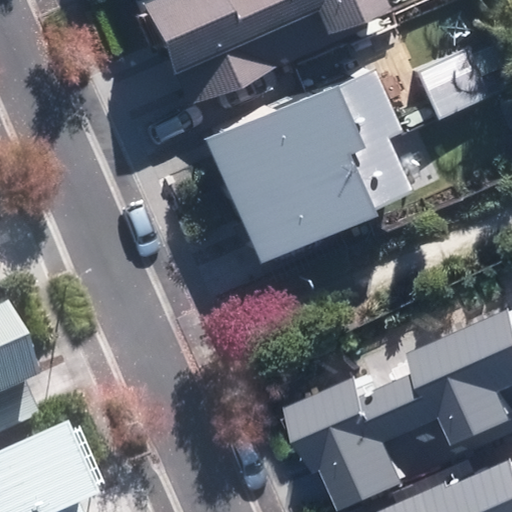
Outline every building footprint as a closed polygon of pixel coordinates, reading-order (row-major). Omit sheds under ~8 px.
[(385,0),(125,0),(118,4),(165,111),(391,13),(385,0)] [(482,98),(467,63),(409,88),(425,123),(482,98)] [(349,65),(178,139),(231,260),(402,185),(349,65)] [(511,313),(300,406),(329,471),(336,468),(354,509),(420,481),(401,438),(456,415),(469,444),(511,425),(511,313)] [(0,437),(29,425),(0,351),(0,437)] [(66,511),(34,440),(0,455),(0,511),(66,511)] [(511,511),(511,458),(380,511),(511,511)]
